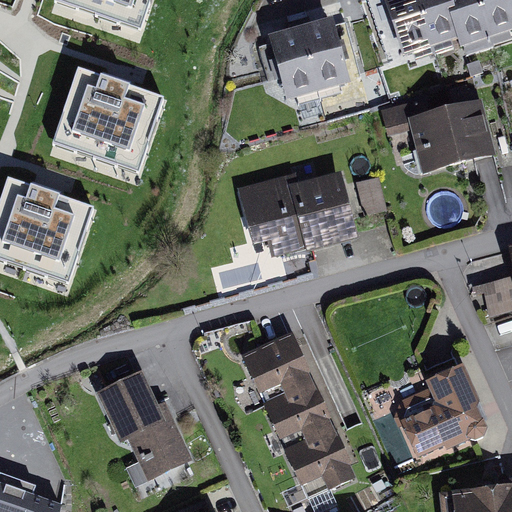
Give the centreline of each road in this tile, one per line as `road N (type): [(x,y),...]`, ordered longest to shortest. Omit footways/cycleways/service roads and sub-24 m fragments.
road 1 (residential): [(444,258),(168,330)]
road 2 (residential): [(168,330),(252,511)]
road 3 (residential): [(168,330),(68,361),(0,395)]
road 4 (residential): [(444,258),(511,419)]
